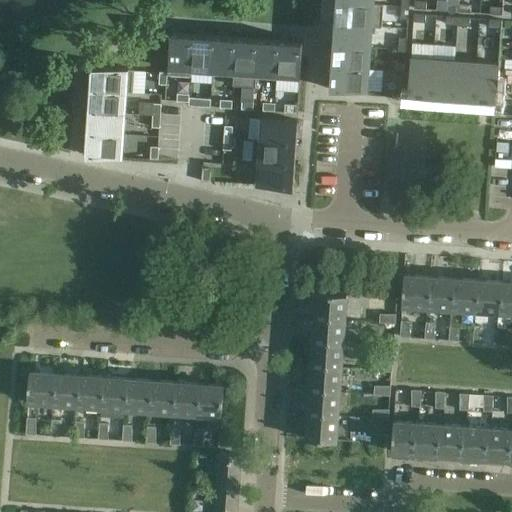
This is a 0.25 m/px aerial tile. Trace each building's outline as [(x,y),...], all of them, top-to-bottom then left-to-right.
[(414,1),(414,9),(426,10),(426,2),(414,1)] [(334,23),(372,26),(373,4),(336,2),(334,23)] [(458,11),(459,3),(447,3),(446,11),(458,11)] [(470,12),(471,4),(459,3),(458,11),(470,12)] [(407,19),(408,7),(400,6),(399,18),(407,19)] [(490,6),(489,14),(502,15),(502,7),(490,6)] [(413,14),(413,22),(425,23),(425,14),(413,14)] [(457,25),(458,17),(446,17),(445,25),(457,25)] [(469,26),(470,18),(458,17),(457,25),(469,26)] [(501,29),(501,21),(489,20),(489,28),(501,29)] [(334,23),(333,45),(370,47),(372,26),(334,23)] [(190,77),(191,71),(193,35),(170,33),(167,75),(190,77)] [(215,36),(194,35),(193,35),(191,71),(212,72),(215,36)] [(236,38),(215,36),(212,72),(234,74),(236,38)] [(258,39),(237,38),(236,38),(234,74),(255,75),(258,39)] [(405,50),(406,38),(398,38),(397,50),(405,50)] [(280,41),(279,41),(258,39),(255,75),(277,77),(280,41)] [(280,41),(277,77),(300,78),(302,42),(280,41)] [(369,69),(370,47),(333,45),(331,66),(369,69)] [(404,62),(405,50),(397,50),(396,62),(404,62)] [(430,96),(433,59),(410,57),(408,82),(408,90),(408,95),(430,96)] [(452,98),(455,61),(433,59),(430,96),(452,98)] [(473,99),(476,62),(455,61),(452,98),(473,99)] [(473,99),(473,100),(496,101),(499,63),(476,62),(473,99)] [(91,89),(127,92),(132,92),(134,69),(92,66),(91,89)] [(331,66),(329,89),(367,92),(369,69),(331,66)] [(159,72),(158,84),(166,85),(167,73),(159,72)] [(400,81),(400,90),(408,90),(408,82),(400,81)] [(91,89),(91,90),(89,111),(125,113),(127,92),(91,89)] [(177,93),(176,101),(188,102),(189,98),(189,94),(177,93)] [(188,102),(188,106),(210,107),(210,99),(189,98),(188,102)] [(219,108),(231,109),(232,101),(220,100),(219,108)] [(241,109),(253,110),(254,102),(242,101),(241,109)] [(161,116),(162,104),(154,103),(153,115),(161,116)] [(275,112),(275,104),(263,103),(263,111),(275,112)] [(296,113),(297,105),(285,104),(284,112),(296,113)] [(89,111),(88,132),(124,135),(125,113),(89,111)] [(160,128),(161,116),(153,115),(152,127),(160,128)] [(295,143),(297,120),(261,118),(259,141),(295,143)] [(231,139),(232,127),(224,126),(223,138),(231,139)] [(122,158),(124,135),(88,132),(86,155),(122,158)] [(231,151),(231,139),(223,138),(223,150),(231,151)] [(294,165),(295,143),(259,141),(253,140),(252,162),(258,162),(294,165)] [(150,158),(158,159),(159,147),(151,146),(150,158)] [(258,162),(256,185),(292,188),(294,165),(258,162)] [(211,169),(209,168),(203,168),(202,180),(210,181),(211,169)] [(402,304),(427,306),(429,275),(404,274),(402,304)] [(427,306),(451,307),(453,277),(429,275),(427,306)] [(478,279),(453,277),(451,307),(475,309),(478,279)] [(501,281),(478,279),(475,309),(499,311),(501,281)] [(499,311),(511,311),(511,281),(501,281),(499,311)] [(345,319),(346,295),(316,292),(314,317),(345,319)] [(379,312),(379,321),(395,322),(396,312),(379,312)] [(343,343),(345,319),(314,317),(312,341),(343,343)] [(401,321),(400,337),(410,338),(410,322),(401,321)] [(425,323),(424,339),(434,339),(434,323),(425,323)] [(449,325),(448,341),(458,341),(458,325),(449,325)] [(473,326),(472,342),(482,343),(482,327),(473,326)] [(497,328),(496,344),(506,345),(505,329),(497,328)] [(377,336),(377,346),(393,347),(394,336),(377,336)] [(341,367),(343,343),(312,341),(311,365),(341,367)] [(376,360),(375,369),(391,370),(392,360),(376,360)] [(339,391),(341,367),(311,365),(309,389),(339,391)] [(28,401),(52,402),(54,372),(30,371),(28,401)] [(79,374),(54,372),(52,402),(77,404),(79,374)] [(77,404),(101,406),(103,376),(79,374),(77,404)] [(101,406),(124,408),(127,378),(103,376),(101,406)] [(124,408),(148,409),(151,379),(127,378),(124,408)] [(148,409),(173,411),(175,381),(151,379),(148,409)] [(173,411),(197,413),(199,383),(175,381),(173,411)] [(197,413),(221,415),(223,384),(199,383),(197,413)] [(374,384),(374,393),(390,394),(390,384),(374,384)] [(309,389),(307,413),(337,415),(339,391),(309,389)] [(419,391),(409,390),(409,406),(418,407),(419,391)] [(444,392),(434,392),(434,408),(443,408),(444,392)] [(468,394),(458,393),(458,410),(460,410),(460,413),(459,413),(459,418),(466,418),(468,394)] [(482,395),(482,411),(491,412),(492,396),(482,395)] [(372,408),(372,417),(388,418),(389,408),(372,408)] [(336,440),(337,415),(307,413),(305,437),(336,440)] [(27,418),(25,434),(36,435),(36,418),(27,418)] [(51,419),(50,436),(60,436),(60,420),(51,419)] [(394,420),(392,450),(415,452),(417,422),(394,420)] [(75,421),(74,438),(84,438),(84,422),(75,421)] [(442,423),(417,422),(415,452),(440,453),(442,423)] [(99,423),(98,439),(108,440),(108,423),(99,423)] [(466,425),(442,423),(440,453),(463,455),(466,425)] [(123,424),(122,441),(132,441),(132,425),(123,424)] [(490,427),(466,425),(463,455),(488,457),(490,427)] [(147,426),(146,443),(156,443),(156,427),(147,426)] [(511,449),(511,428),(490,427),(488,457),(511,459),(511,449)] [(171,428),(169,444),(180,445),(180,428),(171,428)] [(194,430),(193,446),(203,447),(203,430),(194,430)] [(370,433),(370,442),(386,443),(387,433),(370,433)] [(218,453),(216,485),(238,487),(241,455),(218,453)] [(216,485),(213,511),(236,511),(238,487),(216,485)]
